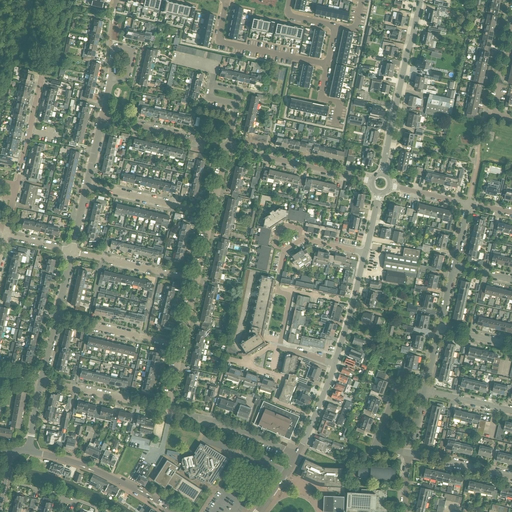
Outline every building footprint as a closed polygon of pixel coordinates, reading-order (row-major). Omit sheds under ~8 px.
[(91,0),(88,0),(87,5),(91,6),(92,6),(102,8),(104,3),(104,1),(103,0),(92,0),(93,0),(91,0)] [(167,8),(169,2),(163,0),(161,8),(160,11),(166,13),(166,12),(167,8)] [(487,2),(486,7),(503,10),(503,8),(499,7),(499,5),(487,2)] [(428,15),(428,16),(436,18),(435,19),(438,19),(441,20),(441,18),(439,17),(439,14),(438,14),(439,11),(444,12),(445,9),(437,7),(437,11),(437,12),(429,10),(428,13),(427,15),(428,15)] [(388,22),(392,23),(394,24),(394,25),(397,26),(402,27),(404,18),(402,17),(403,14),(397,13),(396,18),(393,17),(389,16),(388,22)] [(487,15),(486,20),(500,23),(500,21),(496,20),(497,17),(487,15)] [(436,18),(428,16),(428,17),(427,17),(427,19),(426,22),(430,23),(429,26),(436,28),(438,19),(435,19),(436,18)] [(94,25),(93,25),(93,27),(101,28),(103,22),(95,20),(95,19),(91,18),(91,20),(95,21),(94,25)] [(252,20),(250,31),(256,32),(258,19),(253,18),(252,20)] [(258,19),(256,32),(261,33),(261,32),(264,21),(264,20),(258,19)] [(266,33),(266,34),(272,35),(273,30),(274,23),(269,21),(268,21),(268,22),(269,22),(266,33)] [(274,34),(274,37),(279,38),(282,24),(276,23),(274,32),(274,34)] [(92,31),(92,32),(100,34),(101,28),(93,27),(93,25),(90,24),(89,27),(93,28),(92,31)] [(282,24),(279,38),(285,39),(285,38),(287,26),(282,24)] [(482,29),(484,30),(498,33),(498,31),(494,30),(494,27),(483,24),(482,29)] [(292,27),(290,39),(295,40),(298,28),(298,27),(292,26),(292,27)] [(391,30),(390,34),(389,34),(388,38),(394,39),(394,40),(399,41),(401,32),(397,31),(396,31),(397,28),(386,26),(385,29),(391,30)] [(298,28),(295,40),(301,41),(301,40),(303,29),(298,28)] [(433,39),(434,39),(435,33),(440,34),(443,34),(444,31),(433,29),(429,28),(428,33),(424,32),(423,35),(422,37),(423,37),(422,38),(430,40),(430,41),(433,41),(433,39)] [(91,37),(90,37),(90,38),(99,40),(100,34),(92,32),(92,31),(88,30),(88,32),(92,33),(91,37)] [(137,41),(143,42),(145,35),(145,33),(143,32),(142,34),(139,33),(137,41)] [(90,42),(89,42),(89,44),(97,46),(99,40),(90,38),(90,37),(87,36),(87,38),(90,39),(90,42)] [(428,47),(427,51),(441,54),(442,50),(430,48),(431,47),(433,47),(434,42),(436,42),(436,40),(434,39),(433,39),(433,41),(430,41),(430,40),(422,38),(422,39),(421,41),(422,41),(421,44),(429,46),(428,47)] [(481,45),(481,48),(488,50),(488,47),(490,47),(491,44),(495,45),(496,43),(482,40),(481,45)] [(88,48),(87,48),(88,50),(96,52),(97,46),(89,44),(89,42),(86,42),(85,44),(89,45),(88,48)] [(384,55),(392,57),(392,55),(396,56),(398,48),(390,47),(391,44),(383,42),(381,49),(385,50),(384,55)] [(477,47),(476,56),(492,59),(493,57),(488,56),(489,53),(487,53),(488,50),(481,48),(477,47)] [(86,58),(93,60),(93,57),(95,57),(96,52),(88,50),(87,48),(84,48),(84,50),(88,50),(87,55),(86,58)] [(147,50),(146,56),(156,58),(158,50),(151,49),(151,51),(147,50)] [(146,56),(144,62),(152,63),(155,64),(156,58),(146,56)] [(420,58),(420,61),(417,61),(417,62),(416,62),(415,64),(416,64),(416,68),(424,69),(427,70),(428,63),(425,63),(425,62),(426,59),(420,58)] [(92,62),(91,67),(91,69),(99,70),(100,64),(92,62)] [(383,69),(383,70),(393,72),(393,69),(394,69),(393,69),(394,65),(386,63),(385,66),(381,66),(380,69),(383,69)] [(91,70),(90,73),(90,74),(97,76),(99,70),(91,69),(91,67),(87,67),(87,69),(91,70)] [(143,67),(142,73),(149,75),(152,76),(153,70),(151,69),(150,69),(143,67)] [(226,79),(227,71),(228,68),(225,68),(225,70),(221,70),(220,77),(226,79)] [(19,80),(19,82),(29,84),(30,81),(34,82),(34,79),(33,79),(34,76),(32,75),(33,72),(23,70),(21,80),(19,80)] [(393,72),(383,70),(382,76),(392,78),(392,73),(393,74),(393,73),(392,73),(393,72)] [(434,71),(433,71),(431,77),(429,76),(428,79),(438,81),(438,78),(441,79),(442,73),(434,72),(434,71)] [(88,79),(88,81),(96,82),(97,76),(90,74),(90,73),(86,73),(85,75),(89,75),(88,79)] [(193,73),(192,79),(202,81),(203,75),(193,73)] [(251,73),(251,76),(249,84),(255,85),(256,82),(260,82),(261,76),(251,73)] [(415,80),(415,82),(426,85),(427,79),(425,78),(416,76),(416,77),(415,77),(415,80)] [(87,85),(86,85),(86,86),(95,88),(95,87),(96,87),(97,85),(95,85),(96,82),(88,81),(88,79),(84,79),(80,78),(80,81),(80,82),(83,82),(84,82),(88,83),(87,85)] [(382,80),(372,78),(372,82),(374,83),(373,89),(378,90),(377,91),(381,92),(388,94),(390,86),(382,84),(382,83),(382,81),(382,80)] [(192,79),(190,84),(201,87),(202,81),(192,79)] [(20,84),(18,91),(30,94),(31,90),(32,91),(32,88),(28,87),(29,84),(19,82),(18,83),(20,84)] [(426,85),(415,82),(414,85),(413,87),(414,87),(413,88),(423,90),(423,93),(435,96),(436,92),(427,90),(428,89),(426,88),(426,85)] [(470,83),(469,88),(485,92),(486,89),(481,88),(482,85),(470,83)] [(82,90),(82,91),(93,94),(95,88),(86,86),(86,85),(83,84),(83,85),(79,84),(78,86),(83,87),(83,86),(87,87),(86,91),(82,90)] [(186,89),(189,90),(199,93),(201,87),(190,84),(189,88),(186,87),(186,89)] [(45,91),(45,94),(54,96),(54,95),(56,96),(58,88),(50,86),(50,89),(45,88),(44,91),(45,91)] [(189,90),(187,96),(195,98),(198,99),(199,93),(189,90)] [(15,97),(15,99),(25,102),(26,102),(26,99),(30,99),(30,97),(29,96),(30,94),(18,91),(17,98),(15,97)] [(80,97),(80,100),(86,101),(87,98),(92,100),(93,94),(82,91),(81,92),(85,93),(84,98),(80,97)] [(467,98),(483,102),(483,99),(479,98),(480,96),(468,93),(467,98)] [(252,96),(250,102),(258,104),(259,98),(262,99),(263,96),(257,94),(256,97),(252,96)] [(426,110),(425,114),(446,118),(450,99),(429,94),(428,97),(429,97),(428,101),(426,107),(427,107),(426,110)] [(417,98),(410,97),(409,97),(409,100),(408,106),(411,106),(413,107),(415,107),(415,105),(420,106),(422,99),(417,98)] [(43,102),(42,104),(54,107),(55,101),(42,98),(42,101),(43,102)] [(16,101),(14,108),(26,111),(27,108),(28,108),(28,105),(24,105),(25,102),(15,99),(14,101),(16,101)] [(89,104),(86,103),(79,101),(78,106),(79,106),(78,112),(81,113),(89,115),(90,108),(88,108),(89,104)] [(140,114),(147,116),(148,108),(149,105),(143,103),(143,102),(139,101),(137,110),(141,111),(140,114)] [(465,108),(467,109),(481,112),(481,109),(477,108),(477,106),(466,103),(465,108)] [(159,119),(161,111),(161,108),(155,106),(154,109),(153,117),(159,119)] [(369,115),(378,117),(378,115),(383,116),(385,110),(373,107),(372,113),(370,113),(369,115)] [(11,115),(11,117),(21,119),(22,116),(26,117),(26,114),(25,114),(26,111),(14,108),(13,115),(11,115)] [(41,112),(40,115),(49,117),(52,117),(53,112),(40,109),(39,112),(41,112)] [(481,112),(467,109),(466,114),(467,114),(466,117),(473,118),(473,115),(475,116),(476,113),(480,114),(481,112)] [(181,124),(183,124),(186,114),(179,112),(179,115),(177,123),(177,124),(181,125),(181,124)] [(409,114),(407,120),(420,123),(421,117),(426,118),(427,115),(420,113),(419,116),(409,114)] [(186,114),(183,124),(189,126),(190,124),(193,124),(195,116),(192,115),(186,114)] [(379,118),(369,116),(367,127),(372,128),(373,128),(374,125),(381,126),(380,126),(381,126),(382,126),(383,122),(382,122),(382,121),(378,120),(379,118)] [(12,119),(10,126),(22,129),(23,125),(24,126),(24,123),(20,122),(21,119),(11,117),(10,118),(12,119)] [(78,124),(78,125),(86,127),(87,121),(80,119),(80,118),(77,118),(75,124),(76,124),(78,124)] [(420,123),(407,120),(406,127),(416,129),(419,129),(420,123)] [(75,130),(77,130),(77,131),(84,133),(86,127),(78,125),(78,124),(76,124),(75,130)] [(7,132),(6,134),(21,137),(20,137),(21,134),(22,134),(22,132),(21,131),(22,129),(10,126),(9,133),(7,132)] [(255,128),(253,127),(245,126),(244,131),(246,132),(245,138),(248,139),(249,133),(254,134),(255,128)] [(367,127),(367,130),(370,130),(368,142),(376,144),(378,132),(377,132),(378,129),(373,128),(372,128),(367,127)] [(405,132),(403,139),(416,142),(417,135),(422,136),(423,133),(416,132),(415,134),(415,135),(405,132)] [(248,139),(257,141),(258,135),(254,134),(249,133),(248,139)] [(21,137),(6,134),(6,136),(8,136),(8,138),(6,143),(18,146),(19,143),(20,140),(17,140),(18,137),(20,138),(21,138),(21,137)] [(275,145),(281,147),(283,138),(283,136),(277,135),(277,134),(274,134),(272,143),(275,143),(275,145)] [(110,137),(108,143),(116,145),(119,145),(120,139),(127,141),(128,138),(119,136),(118,139),(110,137)] [(129,149),(132,149),(138,151),(139,149),(140,141),(134,139),(133,143),(130,142),(129,149)] [(412,150),(419,152),(419,149),(414,148),(414,146),(415,146),(416,142),(403,139),(403,142),(402,142),(401,145),(402,145),(412,148),(413,148),(412,150)] [(293,150),(299,151),(302,140),(301,142),(295,141),(293,150)] [(306,150),(309,151),(311,142),(302,140),(299,151),(305,152),(306,150)] [(144,150),(151,152),(152,143),(146,142),(144,150)] [(311,154),(318,155),(320,147),(320,144),(311,142),(309,151),(312,152),(311,154)] [(18,146),(6,143),(7,144),(6,149),(5,149),(5,150),(3,150),(2,152),(13,154),(14,151),(17,152),(18,149),(17,149),(18,146)] [(32,148),(32,151),(41,153),(41,149),(44,150),(45,145),(39,143),(38,146),(32,145),(31,148),(32,148)] [(108,143),(107,149),(114,150),(117,151),(118,148),(115,148),(116,145),(108,143)] [(151,152),(157,153),(159,145),(152,143),(151,152)] [(163,155),(165,146),(159,145),(157,153),(157,154),(163,155)] [(318,155),(324,157),(326,148),(325,148),(326,146),(324,145),(323,148),(320,147),(318,155)] [(72,151),(71,156),(71,157),(78,158),(80,153),(75,151),(76,148),(66,146),(65,149),(72,151)] [(169,156),(175,157),(177,149),(171,148),(169,156)] [(364,148),(362,157),(372,159),(372,160),(374,153),(370,152),(370,149),(364,148)] [(177,149),(175,157),(175,159),(184,161),(185,155),(182,154),(183,151),(177,149)] [(338,151),(336,159),(342,161),(343,156),(346,157),(347,150),(344,150),(344,152),(338,151)] [(401,151),(399,158),(409,160),(412,160),(412,159),(413,155),(413,154),(418,155),(419,152),(412,150),(412,151),(411,153),(401,151)] [(70,158),(69,162),(69,163),(77,164),(78,158),(71,157),(71,156),(67,155),(66,157),(70,158)] [(104,160),(112,162),(114,163),(115,157),(113,156),(105,155),(104,160)] [(5,168),(11,169),(13,162),(9,161),(7,160),(7,158),(8,158),(1,156),(0,158),(0,159),(2,160),(1,163),(0,163),(0,168),(4,170),(5,168)] [(30,159),(29,161),(41,164),(42,159),(29,156),(28,159),(30,159)] [(372,159),(362,157),(362,158),(365,158),(365,161),(362,161),(361,165),(364,166),(364,165),(371,166),(372,160),(372,159)] [(399,158),(398,164),(407,166),(409,160),(399,158)] [(188,162),(188,164),(203,168),(205,162),(202,161),(199,160),(196,160),(195,159),(194,163),(188,162)] [(69,164),(68,167),(68,168),(76,170),(77,164),(69,163),(69,162),(66,161),(65,163),(69,164)] [(425,180),(431,182),(433,173),(433,170),(427,169),(429,162),(426,161),(424,170),(427,171),(425,180)] [(195,169),(194,172),(202,174),(203,168),(188,164),(187,167),(195,169)] [(407,166),(398,164),(397,170),(406,172),(407,166)] [(27,169),(27,172),(38,174),(39,169),(27,166),(26,169),(27,169)] [(110,168),(103,166),(101,172),(103,173),(103,176),(111,178),(112,175),(113,172),(110,171),(110,168)] [(68,170),(67,173),(67,174),(74,176),(76,170),(68,168),(68,167),(64,167),(64,169),(68,170)] [(236,167),(234,173),(242,174),(245,175),(245,172),(242,172),(243,168),(236,167)] [(452,178),(450,186),(456,188),(457,186),(460,187),(463,170),(461,169),(458,179),(452,178)] [(268,178),(274,180),(276,171),(269,170),(269,172),(264,171),(262,180),(267,181),(268,178)] [(279,184),(280,181),(282,173),(276,171),(274,180),(273,182),(279,184)] [(38,174),(27,172),(26,174),(25,173),(24,177),(29,178),(28,181),(36,183),(38,174)] [(66,175),(65,179),(65,180),(73,182),(74,176),(67,174),(67,173),(63,173),(62,175),(66,175)] [(140,185),(142,178),(142,175),(136,173),(136,176),(134,184),(140,185)] [(431,182),(437,183),(439,175),(433,173),(431,182)] [(446,174),(445,176),(443,185),(450,186),(452,178),(452,175),(446,174)] [(291,186),(300,189),(302,180),(299,179),(300,177),(294,175),(292,184),(291,186)] [(437,183),(443,185),(445,176),(439,175),(437,183)] [(158,189),(159,182),(160,179),(154,178),(153,180),(151,188),(158,189)] [(233,178),(232,184),(242,187),(243,181),(240,180),(233,178)] [(307,188),(310,188),(312,180),(306,178),(305,180),(302,180),(300,189),(303,189),(303,190),(307,191),(307,188)] [(65,181),(64,185),(64,186),(72,188),(73,182),(65,180),(65,179),(61,179),(61,180),(65,181)] [(504,180),(501,179),(498,188),(488,186),(486,193),(491,195),(491,194),(493,195),(497,196),(497,193),(500,194),(504,180)] [(322,193),(322,191),(324,182),(318,181),(316,190),(316,191),(322,193)] [(171,185),(169,192),(175,193),(176,190),(180,191),(182,183),(178,182),(177,186),(171,185)] [(26,184),(25,189),(37,192),(38,189),(42,190),(42,188),(26,184)] [(64,187),(63,191),(63,192),(70,194),(72,188),(64,186),(64,185),(60,184),(60,186),(64,187)] [(242,187),(232,184),(230,190),(233,191),(232,194),(238,196),(239,192),(238,192),(238,189),(241,189),(242,187)] [(330,184),(328,192),(334,194),(334,196),(337,197),(339,189),(336,188),(336,185),(330,184)] [(505,199),(510,200),(511,193),(511,191),(507,191),(508,186),(505,185),(502,197),(505,198),(505,199)] [(25,189),(24,194),(40,198),(40,196),(37,195),(37,192),(25,189)] [(255,190),(254,190),(250,189),(248,198),(258,200),(258,196),(253,195),(255,190)] [(62,193),(61,197),(61,198),(69,199),(70,194),(63,192),(63,191),(59,190),(58,192),(62,193)] [(358,194),(356,200),(363,202),(365,195),(358,193),(358,194)] [(260,204),(263,205),(264,205),(265,199),(270,200),(271,197),(262,195),(260,204)] [(60,203),(59,202),(60,204),(68,206),(69,199),(61,198),(61,197),(57,196),(57,198),(61,199),(60,203)] [(228,198),(227,205),(237,207),(239,201),(241,201),(242,198),(232,196),(231,199),(228,198)] [(35,202),(22,199),(21,204),(32,207),(31,209),(31,210),(38,211),(39,208),(38,208),(38,206),(34,205),(35,202)] [(94,203),(93,209),(101,211),(103,212),(105,206),(106,206),(107,201),(97,199),(96,203),(94,203)] [(363,202),(356,200),(353,199),(350,213),(358,215),(358,214),(359,212),(359,211),(359,208),(360,208),(362,209),(363,205),(363,202)] [(56,204),(57,204),(56,209),(55,209),(54,212),(61,213),(61,211),(61,210),(66,211),(68,206),(60,204),(59,202),(56,202),(56,204)] [(389,204),(388,211),(397,213),(399,206),(389,204)] [(417,213),(423,214),(425,206),(423,205),(419,204),(417,213)] [(227,205),(226,210),(236,213),(237,207),(227,205)] [(423,214),(430,216),(431,207),(429,207),(425,206),(423,214)] [(289,207),(288,211),(286,218),(287,218),(286,219),(290,220),(290,221),(290,222),(292,222),(294,211),(291,210),(290,210),(291,208),(291,207),(289,207)] [(430,216),(436,217),(438,209),(437,209),(436,208),(431,207),(430,216)] [(263,226),(263,227),(270,228),(272,227),(271,227),(276,224),(277,224),(279,222),(280,221),(284,219),(286,218),(288,211),(287,211),(280,210),(279,208),(275,211),(276,211),(274,212),(273,211),(269,213),(270,215),(268,216),(264,218),(265,219),(263,226)] [(298,211),(294,211),(292,222),(294,223),(294,222),(295,221),(298,222),(301,209),(299,209),(298,210),(298,212),(297,211),(298,211)] [(303,209),(301,209),(298,222),(302,222),(302,224),(304,224),(306,213),(303,212),(303,213),(302,212),(302,211),(303,211),(303,209)] [(436,217),(442,219),(444,210),(442,210),(438,209),(436,217)] [(24,220),(26,211),(23,210),(20,223),(23,224),(22,228),(28,229),(30,222),(24,220)] [(226,210),(224,216),(234,218),(235,213),(236,213),(226,210)] [(442,219),(442,221),(448,222),(446,230),(449,231),(453,215),(450,215),(451,212),(450,212),(448,211),(444,210),(442,219)] [(388,211),(386,217),(396,219),(399,220),(400,214),(397,213),(388,211)] [(92,215),(90,221),(98,223),(101,223),(103,217),(99,217),(92,215)] [(164,215),(162,223),(168,224),(167,229),(169,229),(172,220),(169,219),(170,217),(164,215)] [(224,216),(223,222),(233,224),(234,219),(234,218),(224,216)] [(312,233),(315,220),(315,219),(310,218),(307,217),(304,230),(305,230),(307,230),(306,233),(309,233),(310,232),(312,233)] [(396,219),(386,217),(385,223),(395,225),(396,219)] [(477,219),(475,225),(483,227),(485,221),(477,219)] [(321,233),(321,234),(323,226),(320,226),(321,223),(320,223),(315,222),(315,220),(312,233),(315,234),(318,235),(319,233),(321,233)] [(90,221),(89,227),(99,229),(100,226),(97,226),(98,223),(90,221)] [(327,236),(329,237),(332,226),(326,225),(326,224),(332,225),(332,222),(324,221),(323,226),(321,234),(321,233),(324,234),(323,237),(326,236),(327,236)] [(223,222),(222,228),(229,230),(231,230),(233,224),(223,222)] [(359,225),(351,223),(350,229),(349,229),(348,232),(354,233),(355,230),(358,231),(358,230),(359,230),(359,228),(359,225)] [(497,231),(504,233),(506,225),(499,223),(498,227),(495,227),(494,233),(497,234),(497,231)] [(53,227),(52,235),(58,236),(60,225),(54,224),(53,227)] [(475,225),(474,231),(484,234),(486,227),(483,227),(475,225)] [(261,230),(260,233),(271,235),(272,233),(270,232),(271,229),(270,229),(270,228),(263,227),(258,226),(258,228),(259,229),(261,229),(261,230)] [(332,226),(329,237),(332,237),(332,238),(335,239),(336,236),(338,237),(340,230),(337,230),(338,227),(337,227),(332,226)] [(89,227),(88,233),(98,235),(99,229),(89,227)] [(223,234),(222,239),(228,240),(229,236),(228,236),(229,230),(222,228),(220,234),(223,234)] [(380,238),(388,240),(390,230),(382,228),(380,238)] [(400,232),(401,230),(395,229),(394,231),(392,241),(398,242),(401,242),(401,243),(402,243),(404,233),(400,232)] [(474,231),(472,237),(483,240),(484,234),(474,231)] [(98,235),(88,233),(86,239),(97,241),(98,235)] [(439,234),(437,240),(437,241),(446,243),(448,236),(440,234),(439,234)] [(177,241),(179,241),(186,243),(188,237),(180,235),(178,235),(177,241)] [(472,237),(471,243),(479,245),(482,246),(483,240),(472,237)] [(257,245),(261,246),(269,247),(270,245),(269,245),(268,244),(269,241),(256,238),(255,240),(257,240),(258,241),(257,245)] [(217,248),(224,250),(227,251),(229,240),(228,240),(222,239),(221,243),(218,242),(217,248)] [(110,248),(116,249),(118,242),(112,241),(109,240),(108,246),(110,246),(110,248)] [(116,249),(122,251),(124,244),(124,241),(122,240),(121,243),(118,242),(116,249)] [(437,241),(437,240),(434,240),(433,246),(437,247),(436,248),(437,248),(437,247),(445,249),(446,243),(437,241)] [(128,252),(130,245),(130,243),(128,242),(127,244),(124,244),(122,251),(128,252)] [(140,255),(141,248),(142,245),(136,243),(135,246),(134,253),(140,255)] [(151,258),(153,250),(154,247),(148,246),(147,249),(145,256),(151,258)] [(403,257),(418,260),(420,250),(404,248),(403,256),(403,257)] [(299,252),(297,253),(303,263),(304,265),(309,262),(312,260),(305,249),(305,250),(303,251),(302,251),(301,249),(299,251),(299,252)] [(478,251),(469,249),(468,256),(475,257),(474,259),(477,259),(479,260),(480,256),(477,255),(478,251)] [(153,250),(151,258),(157,259),(157,257),(160,258),(162,252),(159,252),(153,250)] [(260,254),(259,257),(269,259),(270,260),(271,258),(271,257),(269,257),(270,253),(257,250),(257,253),(258,253),(260,253),(260,254)] [(316,262),(321,263),(323,253),(321,252),(318,250),(318,253),(317,253),(315,253),(315,252),(313,259),(316,260),(316,262)] [(492,263),(498,264),(500,256),(501,256),(501,252),(500,252),(499,252),(495,251),(492,250),(490,257),(493,258),(492,263)] [(11,260),(19,262),(21,262),(23,256),(25,257),(26,254),(16,252),(15,254),(13,254),(11,260)] [(303,263),(297,253),(294,255),(294,254),(291,255),(293,258),(292,258),(290,259),(294,265),(296,263),(298,266),(303,263)] [(327,262),(330,263),(332,256),(329,256),(329,255),(330,253),(327,253),(323,253),(321,263),(327,265),(327,262)] [(498,264),(503,265),(505,257),(507,258),(507,254),(505,253),(505,257),(501,256),(500,256),(498,264)] [(215,254),(214,260),(222,262),(224,262),(226,256),(223,256),(215,254)] [(333,266),(338,267),(340,256),(338,256),(338,255),(335,254),(334,257),(332,256),(330,263),(333,263),(333,266)] [(403,257),(385,254),(385,255),(383,268),(383,269),(387,270),(385,281),(403,284),(404,281),(403,281),(404,276),(405,276),(415,278),(417,271),(417,268),(418,260),(403,257)] [(434,254),(433,261),(442,263),(443,257),(443,256),(435,254),(434,254)] [(503,265),(510,267),(511,259),(511,258),(511,254),(511,255),(510,258),(507,258),(505,257),(503,265)] [(258,260),(258,263),(267,265),(269,265),(270,263),(269,263),(268,263),(269,259),(259,257),(256,256),(255,258),(257,259),(258,259),(258,260)] [(338,267),(344,268),(344,266),(348,267),(349,264),(350,260),(347,260),(347,259),(346,259),(347,256),(344,257),(343,257),(340,256),(338,267)] [(442,263),(433,261),(431,267),(426,266),(426,267),(420,265),(419,268),(425,270),(431,271),(432,267),(440,269),(442,263)] [(267,265),(258,263),(255,262),(254,264),(256,265),(257,265),(257,266),(256,269),(267,271),(268,269),(267,268),(267,265)] [(344,266),(344,268),(341,283),(347,284),(348,280),(348,279),(350,267),(351,265),(349,264),(348,267),(344,266)] [(213,266),(211,271),(222,274),(222,271),(220,270),(220,267),(213,266)] [(79,270),(78,275),(86,277),(85,278),(89,279),(90,276),(86,275),(87,271),(91,272),(92,269),(82,267),(81,270),(79,270)] [(41,279),(44,280),(50,282),(51,279),(52,276),(48,275),(49,272),(41,270),(41,273),(42,273),(41,279)] [(104,271),(104,273),(101,273),(98,286),(101,287),(102,281),(108,283),(110,273),(104,271)] [(222,274),(211,271),(210,277),(213,278),(212,281),(223,284),(224,280),(221,279),(222,274)] [(281,282),(280,284),(284,284),(284,285),(285,285),(285,283),(289,284),(290,280),(291,279),(287,277),(288,272),(283,271),(280,282),(281,282)] [(9,272),(7,278),(15,279),(18,280),(19,274),(18,274),(9,272)] [(108,283),(114,284),(116,274),(110,273),(108,283)] [(117,282),(120,282),(122,275),(116,274),(114,284),(117,285),(117,282)] [(429,274),(428,281),(437,283),(438,277),(439,277),(432,275),(432,274),(430,274),(430,275),(429,274)] [(78,275),(76,282),(84,283),(84,284),(88,285),(88,283),(85,282),(85,278),(86,277),(78,275)] [(304,289),(306,276),(302,275),(301,280),(296,280),(296,281),(295,285),(299,286),(299,288),(304,289)] [(273,280),(273,278),(273,277),(268,276),(267,278),(262,277),(251,330),(252,330),(251,332),(255,332),(256,334),(240,344),(246,354),(247,355),(248,355),(249,354),(253,352),(257,349),(259,348),(260,348),(262,346),(261,346),(265,343),(262,338),(262,337),(263,337),(263,336),(261,336),(259,333),(259,329),(264,330),(264,329),(265,325),(266,323),(266,322),(266,318),(267,318),(267,316),(267,315),(267,311),(268,311),(269,308),(269,309),(269,308),(269,304),(270,304),(270,301),(270,297),(271,297),(272,294),(272,290),(273,290),(273,287),(273,282),(274,283),(275,280),(273,280)] [(306,276),(304,289),(305,289),(308,289),(308,290),(309,288),(313,289),(314,285),(314,284),(310,282),(311,277),(306,276)] [(327,294),(330,281),(325,280),(324,285),(320,285),(319,286),(318,290),(323,291),(323,293),(327,294)] [(145,281),(144,288),(143,290),(149,292),(152,292),(154,285),(151,284),(151,282),(145,281)] [(330,281),(327,294),(331,294),(331,295),(332,295),(332,293),(336,294),(337,290),(337,289),(334,287),(335,282),(330,281)] [(379,282),(370,281),(369,287),(378,289),(380,289),(382,282),(379,282)] [(436,289),(437,283),(428,281),(426,287),(422,286),(422,287),(421,290),(427,291),(427,288),(436,289)] [(462,282),(461,287),(469,289),(470,284),(471,284),(471,283),(462,281),(462,282)] [(76,282),(75,287),(83,289),(83,290),(87,291),(87,289),(83,288),(84,284),(84,283),(76,282)] [(208,286),(207,292),(214,293),(216,287),(217,288),(218,284),(212,283),(211,286),(208,286)] [(339,296),(344,297),(345,291),(345,289),(346,290),(347,285),(341,284),(341,287),(339,286),(338,290),(340,291),(339,296)] [(41,291),(41,292),(47,293),(48,291),(49,288),(49,287),(42,286),(39,285),(38,291),(41,291)] [(163,295),(164,295),(173,298),(175,291),(174,291),(175,287),(166,285),(165,289),(163,295)] [(485,294),(490,295),(492,287),(487,286),(485,291),(482,290),(480,300),(483,300),(485,294)] [(75,287),(74,293),(82,295),(81,296),(85,296),(86,295),(82,294),(83,290),(83,289),(75,287)] [(459,293),(468,295),(469,289),(461,287),(459,293)] [(492,295),(496,296),(498,288),(492,287),(490,295),(489,299),(491,299),(492,295)] [(498,297),(501,298),(502,298),(504,290),(498,288),(496,296),(495,300),(497,301),(498,297)] [(366,298),(366,299),(374,301),(374,300),(377,301),(378,294),(388,297),(389,293),(381,291),(370,289),(369,294),(367,293),(367,295),(366,294),(365,297),(366,298)] [(504,298),(507,299),(508,299),(510,291),(504,290),(502,298),(501,298),(501,302),(503,302),(504,298)] [(207,292),(205,298),(213,299),(216,300),(217,294),(214,293),(207,292)] [(74,293),(72,299),(80,300),(80,302),(84,302),(84,300),(81,300),(81,296),(82,295),(74,293)] [(459,294),(458,300),(466,302),(468,296),(468,295),(459,293),(459,294)] [(425,295),(423,301),(432,303),(434,297),(426,295),(426,294),(425,295)] [(5,304),(4,305),(10,306),(11,303),(9,303),(11,297),(3,296),(2,301),(5,302),(5,305),(5,304)] [(297,296),(297,297),(297,300),(296,300),(298,300),(297,305),(301,306),(302,306),(304,302),(309,303),(310,298),(299,296),(297,296)] [(36,300),(35,303),(45,305),(45,303),(45,302),(46,299),(40,297),(37,297),(36,300)] [(80,300),(72,299),(71,305),(76,306),(75,309),(85,311),(85,308),(79,307),(80,302),(80,300)] [(374,301),(366,299),(365,303),(367,304),(366,306),(374,308),(374,305),(373,305),(374,301)] [(456,305),(456,306),(465,308),(465,307),(466,302),(458,300),(456,305)] [(161,307),(163,308),(170,309),(172,303),(163,301),(162,301),(161,307)] [(331,305),(330,310),(340,313),(342,313),(343,309),(342,308),(340,307),(341,304),(330,301),(329,304),(331,305)] [(432,303),(423,301),(422,307),(423,308),(422,308),(423,308),(431,310),(431,309),(432,303)] [(31,307),(30,311),(41,313),(41,310),(43,311),(44,308),(44,307),(45,305),(35,303),(34,308),(31,307)] [(204,303),(203,309),(210,311),(213,312),(215,306),(212,305),(204,303)] [(94,314),(100,316),(101,308),(96,307),(96,305),(93,304),(91,312),(94,312),(94,314)] [(1,307),(0,309),(0,313),(7,315),(8,309),(9,309),(10,306),(4,305),(4,307),(1,307)] [(100,316),(106,317),(108,307),(102,306),(102,309),(101,308),(100,316)] [(456,306),(455,312),(463,314),(465,308),(456,306)] [(106,317),(112,318),(114,309),(114,308),(108,307),(106,317)] [(118,320),(123,321),(125,314),(126,311),(120,310),(120,311),(118,320)] [(292,319),(305,322),(305,320),(306,317),(301,316),(301,311),(300,311),(296,310),(295,315),(293,314),(293,315),(292,319)] [(322,318),(326,318),(330,320),(331,320),(337,321),(337,319),(339,319),(339,318),(340,318),(341,314),(340,314),(340,313),(330,310),(328,316),(322,315),(322,318)] [(41,313),(30,311),(30,313),(33,314),(33,318),(32,317),(31,320),(34,321),(41,322),(41,320),(42,317),(40,316),(41,313)] [(123,321),(129,322),(132,312),(129,312),(128,315),(125,314),(123,321)] [(463,314),(455,312),(454,318),(453,318),(453,319),(462,321),(462,320),(463,314)] [(477,325),(483,326),(485,318),(486,319),(487,315),(485,314),(484,318),(479,317),(480,313),(477,312),(476,319),(479,320),(477,325)] [(137,314),(135,324),(141,325),(142,321),(143,316),(143,315),(137,314)] [(361,318),(362,322),(365,323),(366,324),(370,325),(372,321),(373,321),(374,316),(366,314),(363,314),(362,318),(361,318)] [(419,321),(428,323),(429,317),(429,316),(428,316),(428,317),(421,315),(421,314),(421,315),(420,315),(417,314),(416,320),(416,321),(419,321)] [(202,326),(208,327),(211,328),(212,324),(211,323),(212,317),(209,317),(201,315),(200,321),(203,322),(202,326)] [(483,326),(489,328),(491,320),(492,320),(492,316),(491,315),(490,319),(486,319),(485,318),(483,326)] [(382,326),(384,319),(376,317),(374,324),(376,324),(375,327),(378,328),(378,325),(382,326)] [(489,328),(495,329),(497,321),(498,321),(498,317),(496,317),(496,321),(492,320),(491,320),(489,328)] [(168,321),(159,319),(158,318),(156,327),(164,329),(164,326),(166,327),(168,321)] [(324,327),(335,331),(335,330),(336,327),(337,325),(330,323),(331,320),(330,320),(326,318),(322,318),(321,322),(324,323),(324,324),(325,324),(324,327)] [(495,329),(501,330),(503,322),(504,322),(504,319),(502,318),(501,322),(498,321),(497,321),(495,329)] [(305,322),(292,319),(292,323),(291,323),(291,324),(293,324),(292,328),(296,329),(297,329),(299,325),(304,326),(304,323),(305,322)] [(501,330),(507,332),(509,324),(510,320),(508,319),(507,323),(504,322),(503,322),(501,330)] [(428,323),(419,321),(416,321),(414,328),(417,328),(426,330),(426,329),(428,323)] [(198,329),(197,335),(204,337),(208,338),(209,332),(207,331),(208,327),(202,326),(201,330),(198,329)] [(335,331),(324,327),(322,333),(321,334),(320,337),(325,338),(326,334),(333,337),(333,335),(334,335),(334,332),(335,331)] [(414,342),(423,344),(424,337),(420,336),(420,335),(413,333),(413,335),(411,341),(412,341),(414,341),(414,342)] [(289,343),(299,345),(300,340),(296,339),(296,335),(295,335),(291,334),(290,338),(288,338),(288,342),(289,343)] [(301,336),(300,340),(299,345),(309,347),(309,346),(323,349),(325,340),(326,340),(326,339),(320,338),(320,340),(301,336)] [(355,337),(352,344),(361,347),(362,343),(364,344),(366,345),(366,344),(370,345),(370,344),(370,345),(371,342),(355,337)] [(87,345),(92,347),(94,339),(89,338),(88,342),(85,342),(82,351),(85,352),(87,345)] [(94,347),(98,348),(99,348),(100,340),(94,339),(92,347),(91,350),(93,351),(94,347)] [(100,348),(104,349),(106,342),(100,340),(99,348),(98,348),(97,352),(99,352),(100,348)] [(62,345),(62,347),(71,349),(68,349),(70,343),(63,341),(63,342),(62,345),(62,344),(62,345)] [(195,341),(194,347),(204,349),(205,349),(206,344),(205,344),(205,343),(203,343),(195,341)] [(106,350),(110,351),(112,343),(106,342),(104,349),(103,353),(105,354),(106,350)] [(402,346),(401,349),(414,352),(415,349),(421,350),(423,344),(414,342),(413,344),(410,344),(410,347),(408,347),(408,348),(402,346)] [(112,351),(115,352),(116,352),(118,344),(112,343),(110,351),(109,355),(111,355),(112,351)] [(447,344),(446,349),(455,351),(456,346),(456,345),(448,343),(447,344)] [(118,353),(121,353),(122,354),(124,346),(118,344),(116,352),(115,352),(115,356),(117,356),(118,353)] [(123,354),(127,355),(128,355),(129,347),(124,346),(122,354),(121,353),(121,357),(122,358),(123,354)] [(60,353),(70,355),(71,353),(70,353),(71,349),(62,347),(61,349),(61,350),(60,353)] [(128,355),(127,355),(126,359),(128,359),(129,355),(134,356),(133,360),(136,361),(138,354),(135,353),(136,348),(129,347),(128,355)] [(194,347),(193,353),(203,355),(204,349),(194,347)] [(474,358),(476,349),(473,348),(470,348),(469,352),(466,351),(465,358),(468,358),(468,356),(471,357),(474,358)] [(351,358),(355,359),(359,361),(361,357),(360,357),(362,353),(351,349),(349,352),(348,356),(351,358)] [(410,355),(408,361),(417,364),(419,357),(420,357),(413,355),(414,352),(415,353),(414,352),(401,349),(400,352),(410,355)] [(445,355),(445,356),(453,358),(453,357),(455,351),(446,349),(445,355)] [(480,359),(481,359),(483,351),(482,350),(482,351),(479,350),(476,349),(474,358),(478,359),(478,358),(480,359)] [(149,354),(148,360),(158,362),(160,362),(160,359),(159,359),(160,356),(158,356),(158,353),(149,351),(149,354)] [(487,361),(489,352),(488,352),(485,351),(483,351),(481,359),(484,360),(487,361)] [(489,352),(487,361),(491,362),(491,361),(493,362),(494,360),(495,357),(497,358),(498,355),(495,355),(495,354),(495,353),(495,352),(492,352),(491,353),(489,352)] [(59,359),(65,360),(68,361),(70,355),(60,353),(59,356),(59,357),(59,359)] [(193,353),(191,359),(199,360),(202,361),(203,355),(193,353)] [(298,360),(301,361),(302,358),(299,357),(298,357),(297,356),(289,354),(288,357),(285,357),(286,357),(286,358),(285,358),(285,359),(285,360),(284,361),(285,361),(285,362),(291,364),(291,361),(296,362),(298,360)] [(32,357),(26,356),(23,355),(21,363),(27,364),(27,363),(31,364),(31,363),(32,360),(32,357)] [(445,356),(443,362),(452,364),(453,358),(445,356)] [(309,368),(308,371),(319,375),(321,369),(313,366),(309,364),(310,361),(302,358),(301,361),(300,363),(307,366),(307,367),(309,368)] [(344,364),(351,366),(353,367),(354,365),(358,366),(359,364),(346,358),(346,359),(345,359),(345,361),(345,362),(344,364)] [(199,360),(191,359),(190,365),(193,365),(192,369),(198,370),(199,367),(197,366),(199,360)] [(148,360),(147,366),(157,368),(158,362),(148,360)] [(296,362),(291,361),(291,364),(285,362),(284,363),(284,364),(283,365),(283,366),(284,366),(284,368),(289,369),(290,366),(295,367),(297,365),(296,364),(297,363),(296,362)] [(408,361),(405,361),(403,370),(411,372),(410,372),(410,369),(417,370),(416,370),(417,364),(408,361)] [(442,368),(450,370),(451,370),(450,370),(452,364),(443,362),(442,368)] [(79,377),(85,379),(87,371),(88,369),(82,368),(83,365),(79,364),(79,368),(77,373),(80,374),(79,377)] [(66,367),(57,365),(57,368),(56,368),(57,368),(56,370),(56,371),(65,373),(66,367)] [(147,366),(145,372),(156,374),(157,368),(147,366)] [(227,378),(232,380),(236,369),(233,368),(230,366),(230,369),(227,368),(225,375),(227,376),(226,379),(227,379),(227,378)] [(295,367),(290,366),(289,369),(284,368),(283,369),(283,368),(282,370),(282,371),(283,372),(282,373),(282,372),(282,373),(288,374),(289,371),(294,373),(296,371),(295,370),(296,368),(295,367)] [(340,373),(351,377),(352,374),(349,373),(351,370),(343,367),(343,368),(342,368),(341,369),(341,370),(340,373)] [(442,369),(440,375),(449,377),(450,371),(450,370),(442,368),(442,369)] [(239,379),(241,380),(244,373),(243,373),(243,374),(241,373),(242,370),(239,370),(236,369),(232,380),(238,382),(237,382),(238,382),(239,379)] [(91,380),(97,381),(99,374),(99,371),(96,370),(96,373),(93,373),(91,380)] [(188,373),(187,379),(197,381),(199,372),(191,370),(191,374),(188,373)] [(308,371),(307,374),(305,379),(299,377),(297,381),(306,384),(309,378),(316,381),(319,375),(308,371)] [(145,372),(144,378),(154,380),(156,374),(145,372)] [(243,384),(249,385),(252,375),(249,374),(250,373),(247,372),(246,374),(244,374),(244,373),(241,380),(244,381),(243,384)] [(378,379),(376,385),(385,389),(387,382),(388,383),(388,382),(382,380),(385,374),(386,375),(378,372),(376,378),(378,379)] [(296,376),(296,375),(293,374),(293,375),(289,375),(288,380),(286,380),(285,385),(283,391),(284,391),(283,393),(282,393),(279,400),(289,404),(296,387),(297,387),(299,383),(295,382),(296,376)] [(123,377),(120,387),(127,388),(127,386),(130,387),(133,375),(130,375),(129,378),(123,377)] [(255,385),(258,386),(260,379),(257,378),(258,375),(255,375),(255,376),(252,375),(249,385),(254,387),(254,388),(255,385)] [(336,389),(336,390),(341,392),(341,391),(342,392),(344,386),(346,387),(348,382),(350,383),(351,379),(340,375),(338,380),(339,381),(338,384),(336,383),(335,385),(334,386),(334,387),(334,388),(334,389),(336,389)] [(449,377),(440,375),(439,380),(439,381),(447,383),(448,382),(449,377)] [(115,385),(120,387),(123,377),(120,376),(119,379),(116,378),(115,385)] [(465,388),(467,388),(469,380),(467,379),(466,379),(464,378),(463,378),(464,376),(461,376),(459,382),(462,382),(461,387),(462,387),(465,388)] [(260,389),(265,391),(269,380),(266,379),(264,377),(263,380),(260,379),(258,386),(260,387),(260,389)] [(143,383),(145,384),(153,386),(154,380),(144,378),(143,383)] [(187,379),(185,385),(196,387),(197,381),(187,379)] [(269,380),(265,391),(271,392),(271,393),(272,390),(275,391),(277,384),(276,384),(274,383),(275,381),(272,381),(269,380)] [(471,389),(474,390),(476,381),(473,380),(473,381),(470,380),(469,380),(467,388),(468,389),(468,388),(471,389)] [(478,391),(480,391),(482,383),(479,382),(476,381),(474,390),(475,390),(476,390),(478,391)] [(305,403),(307,404),(310,397),(309,397),(308,397),(307,396),(306,396),(308,392),(309,392),(311,388),(299,383),(297,387),(297,388),(304,390),(302,394),(300,401),(297,400),(295,403),(299,405),(302,406),(303,403),(304,403),(304,404),(305,404),(305,403)] [(482,383),(480,391),(481,391),(484,392),(486,393),(488,384),(485,383),(482,383)] [(153,386),(145,384),(144,390),(143,390),(142,393),(147,394),(148,391),(151,392),(153,386)] [(497,393),(499,394),(501,385),(498,384),(495,384),(493,392),(494,392),(497,393)] [(185,385),(184,391),(194,393),(196,387),(185,385)] [(371,390),(370,394),(376,396),(378,396),(376,396),(377,393),(383,395),(384,395),(383,395),(385,389),(376,385),(374,391),(371,390)] [(506,392),(509,393),(511,386),(509,385),(508,385),(507,386),(504,386),(502,385),(501,385),(499,394),(500,394),(503,394),(503,395),(506,395),(506,392)] [(341,392),(336,390),(335,393),(333,392),(331,398),(341,402),(343,397),(343,396),(343,397),(340,395),(340,394),(341,392)] [(194,393),(184,391),(183,397),(185,397),(184,401),(192,402),(194,393)] [(369,404),(378,408),(380,401),(381,401),(379,400),(378,399),(378,400),(375,399),(376,396),(370,394),(369,396),(370,397),(368,400),(367,403),(369,404)] [(238,413),(237,416),(240,418),(241,417),(243,418),(242,418),(248,420),(252,409),(245,406),(247,401),(235,398),(234,402),(231,412),(232,410),(238,412),(237,413),(238,413)] [(48,405),(57,408),(59,402),(56,401),(49,399),(49,402),(48,402),(49,402),(48,405)] [(218,408),(224,410),(227,400),(221,399),(218,408)] [(224,410),(231,412),(234,402),(227,400),(224,410)] [(73,413),(81,415),(84,403),(75,401),(73,413)] [(271,432),(271,430),(278,433),(278,435),(284,437),(284,436),(285,436),(289,434),(291,434),(292,431),(293,431),(292,431),(293,429),(294,430),(294,429),(293,429),(294,428),(294,427),(298,419),(298,417),(299,417),(300,414),(290,410),(289,413),(264,402),(254,424),(256,425),(258,425),(262,426),(261,428),(271,432)] [(82,412),(87,414),(89,408),(90,405),(84,403),(81,415),(82,412)] [(331,411),(336,413),(335,412),(336,409),(337,409),(339,410),(340,410),(341,408),(329,403),(328,406),(326,406),(326,407),(326,408),(326,409),(330,411),(331,411)] [(364,409),(363,412),(369,415),(370,412),(376,414),(377,414),(376,413),(378,408),(369,404),(367,410),(364,409)] [(433,406),(432,412),(440,414),(441,408),(442,408),(443,406),(444,405),(438,404),(437,406),(433,406)] [(47,409),(46,411),(56,413),(57,408),(48,405),(48,406),(47,409)] [(87,416),(96,418),(98,408),(96,407),(96,406),(90,405),(89,408),(87,414),(88,414),(87,416)] [(351,408),(345,406),(344,405),(343,408),(342,410),(350,414),(352,408),(351,408)] [(96,418),(105,420),(107,409),(101,407),(101,408),(98,408),(96,418)] [(113,410),(107,409),(105,420),(111,422),(109,428),(112,429),(114,421),(111,420),(113,410)] [(119,411),(117,420),(121,420),(120,422),(123,422),(125,413),(123,412),(123,411),(120,410),(120,412),(119,411)] [(460,420),(462,411),(461,411),(458,411),(456,410),(455,415),(452,414),(450,420),(453,421),(454,419),(457,419),(460,420)] [(56,413),(46,411),(46,413),(46,414),(45,417),(54,419),(56,413)] [(336,413),(331,411),(330,413),(329,415),(325,413),(324,415),(323,415),(322,417),(323,418),(331,422),(332,418),(334,419),(335,415),(336,413)] [(466,422),(468,413),(467,413),(465,412),(462,411),(460,420),(463,421),(466,421),(466,422)] [(364,416),(362,423),(371,426),(373,420),(374,420),(368,418),(369,415),(363,412),(362,415),(364,416)] [(430,418),(439,420),(440,414),(432,412),(430,418)] [(125,413),(123,422),(126,423),(126,422),(130,423),(132,414),(125,413)] [(472,423),(474,414),(471,414),(468,413),(466,422),(469,422),(472,423)] [(474,414),(472,423),(476,424),(478,424),(479,425),(479,423),(480,420),(480,419),(481,419),(482,417),(481,417),(481,416),(480,416),(477,415),(474,414)] [(348,418),(340,415),(337,424),(345,427),(348,418)] [(154,423),(147,421),(145,421),(146,417),(138,416),(136,426),(141,427),(140,431),(148,433),(148,434),(151,435),(154,423)] [(430,419),(429,424),(437,426),(439,421),(439,420),(430,418),(430,419)] [(322,419),(320,424),(332,428),(330,427),(332,423),(322,419)] [(371,426),(362,423),(360,429),(357,428),(356,431),(362,433),(363,430),(369,433),(369,432),(368,432),(371,426)] [(8,431),(7,438),(8,439),(8,438),(11,438),(11,439),(12,430),(12,427),(20,429),(20,428),(19,428),(20,426),(20,425),(13,424),(11,424),(10,430),(9,429),(9,431),(8,431)] [(427,430),(427,431),(436,433),(436,432),(437,426),(429,424),(427,430)] [(329,432),(319,428),(317,431),(320,432),(320,433),(319,435),(324,437),(325,434),(327,435),(329,432)] [(48,431),(47,434),(48,434),(46,443),(53,444),(54,439),(57,439),(57,441),(60,441),(61,436),(59,436),(59,433),(48,431)] [(427,431),(426,437),(434,439),(436,433),(427,431)] [(73,439),(68,438),(66,447),(73,449),(76,440),(74,439),(74,438),(75,438),(76,434),(72,433),(71,437),(73,437),(73,439)] [(320,451),(324,453),(326,448),(331,449),(332,447),(340,450),(339,452),(340,453),(343,454),(346,446),(324,438),(319,437),(319,438),(319,439),(319,441),(314,439),(313,441),(312,443),(311,447),(320,451)] [(434,439),(426,437),(425,443),(424,443),(428,444),(433,445),(434,439)] [(453,451),(455,442),(456,439),(453,438),(449,438),(449,439),(446,438),(445,444),(448,445),(447,449),(448,449),(451,450),(453,451)] [(85,453),(91,455),(98,441),(96,440),(93,444),(90,443),(88,446),(85,453)] [(98,441),(91,455),(97,458),(100,451),(97,450),(100,442),(98,441)] [(457,452),(459,452),(462,444),(458,443),(456,442),(455,442),(453,451),(454,451),(454,452),(457,453),(457,452)] [(182,461),(181,461),(182,467),(183,467),(183,468),(185,469),(184,470),(183,471),(188,475),(189,479),(191,480),(195,479),(196,479),(204,484),(206,480),(208,481),(207,482),(212,485),(216,478),(217,477),(219,478),(221,475),(223,471),(221,470),(222,469),(228,459),(205,444),(204,446),(200,443),(194,453),(195,454),(194,456),(193,456),(193,455),(183,457),(183,458),(182,458),(181,460),(182,461)] [(463,453),(466,454),(468,445),(465,444),(462,444),(459,452),(460,452),(463,453)] [(468,445),(466,454),(469,454),(472,455),(474,446),(471,446),(468,445)] [(482,455),(485,456),(487,447),(484,447),(481,446),(480,446),(478,454),(479,455),(482,455)] [(487,447),(485,456),(486,456),(489,457),(491,457),(493,449),(490,448),(487,447)] [(501,462),(503,462),(505,454),(502,453),(499,452),(498,450),(497,450),(496,449),(495,456),(498,457),(497,461),(498,461),(501,462)] [(101,461),(107,463),(110,455),(111,452),(106,450),(103,456),(101,461)] [(507,463),(509,464),(511,455),(508,454),(505,454),(503,462),(504,463),(504,462),(507,463)] [(110,455),(107,463),(114,467),(117,459),(115,458),(115,457),(110,455)] [(301,469),(303,470),(300,476),(315,484),(315,485),(318,486),(318,485),(320,485),(322,485),(323,485),(323,487),(341,487),(342,487),(342,480),(341,480),(341,479),(342,479),(342,468),(343,468),(324,467),(323,467),(322,467),(305,459),(305,460),(301,469)] [(167,460),(154,481),(160,486),(165,489),(168,485),(171,487),(172,488),(171,488),(178,492),(184,496),(194,503),(198,498),(202,490),(175,473),(179,468),(167,460)] [(62,475),(62,474),(69,477),(71,472),(63,469),(64,467),(52,463),(49,471),(62,475)] [(138,476),(137,478),(136,481),(139,483),(141,484),(145,486),(145,485),(148,480),(146,478),(150,472),(148,471),(150,467),(146,465),(142,463),(141,464),(141,465),(140,466),(135,474),(138,476)] [(385,480),(386,480),(387,480),(389,480),(390,480),(391,480),(391,479),(394,479),(395,469),(391,469),(391,468),(386,468),(381,467),(376,467),(371,467),(358,466),(358,471),(359,471),(359,473),(358,474),(358,478),(359,478),(359,479),(360,479),(360,478),(370,479),(375,479),(380,479),(385,480)] [(430,479),(432,470),(429,469),(426,469),(425,472),(422,471),(421,476),(424,477),(427,478),(430,479)] [(436,480),(437,480),(439,472),(438,472),(435,471),(432,470),(430,479),(433,480),(434,479),(436,480)] [(442,482),(443,482),(445,473),(444,473),(441,472),(439,472),(437,480),(440,481),(442,482)] [(74,481),(79,483),(82,475),(76,473),(74,481)] [(449,483),(451,475),(450,474),(450,475),(447,474),(445,473),(443,482),(446,483),(446,482),(449,483)] [(108,482),(106,481),(93,475),(89,484),(100,490),(102,485),(104,487),(105,485),(107,483),(108,482)] [(455,485),(457,476),(454,475),(451,475),(449,483),(452,484),(455,485)] [(457,476),(455,485),(458,485),(461,486),(462,486),(464,478),(463,477),(460,477),(457,476)] [(469,490),(474,491),(476,485),(476,483),(470,481),(470,483),(467,482),(464,492),(468,493),(469,490)] [(102,490),(110,493),(113,486),(108,484),(109,483),(108,482),(107,483),(105,485),(104,487),(102,485),(100,490),(101,490),(102,490)] [(480,493),(481,493),(483,484),(482,484),(479,483),(478,483),(477,483),(476,483),(476,485),(474,491),(476,492),(477,492),(480,493)] [(486,494),(487,494),(489,485),(488,485),(485,485),(483,484),(481,493),(484,493),(486,494)] [(489,485),(487,494),(493,495),(492,497),(493,499),(495,499),(497,491),(494,490),(495,487),(489,485)] [(113,486),(110,493),(116,496),(119,498),(121,493),(118,491),(119,489),(113,486)] [(500,495),(507,497),(509,488),(502,486),(500,495)] [(422,488),(420,494),(429,496),(430,490),(422,488),(421,488),(422,488)] [(346,511),(345,511),(384,511),(385,510),(386,497),(386,495),(387,491),(384,491),(382,491),(376,490),(374,490),(361,489),(361,491),(361,493),(347,492),(346,509),(346,511)] [(419,500),(427,502),(429,496),(420,494),(419,500)] [(15,499),(15,501),(22,503),(25,503),(26,497),(16,495),(15,499)] [(326,511),(343,511),(344,497),(323,496),(324,497),(323,511),(326,511)] [(45,502),(44,507),(51,509),(52,507),(52,504),(53,503),(50,503),(51,500),(44,498),(43,501),(45,502)] [(419,501),(417,507),(426,509),(427,503),(427,502),(419,500),(418,501),(419,501)]
